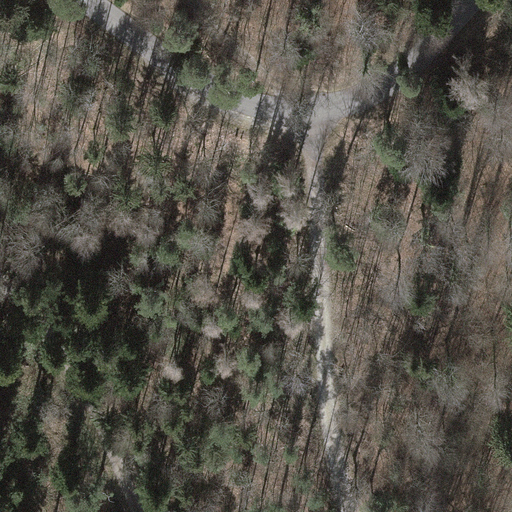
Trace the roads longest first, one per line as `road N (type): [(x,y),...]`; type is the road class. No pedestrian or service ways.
road 1 (tertiary): [(472,0),(417,57),(338,116),(291,122),(243,110),(77,0)]
road 2 (track): [(0,292),(63,355),(127,511)]
road 3 (track): [(199,0),(291,122)]
